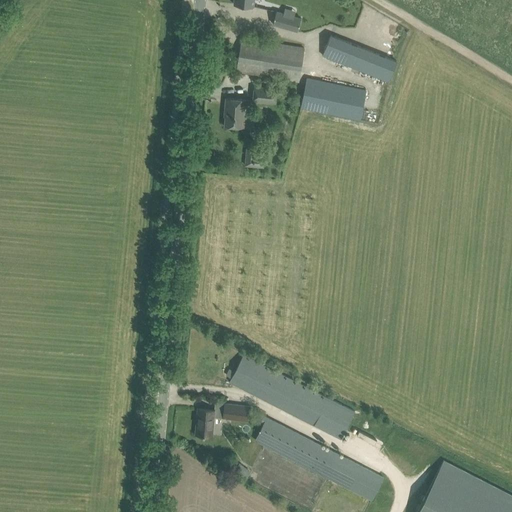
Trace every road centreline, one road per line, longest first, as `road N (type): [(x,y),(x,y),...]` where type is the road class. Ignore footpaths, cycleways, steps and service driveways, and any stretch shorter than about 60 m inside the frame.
road 1 (tertiary): [(151,511),(199,0)]
road 2 (track): [(374,0),(511,81)]
